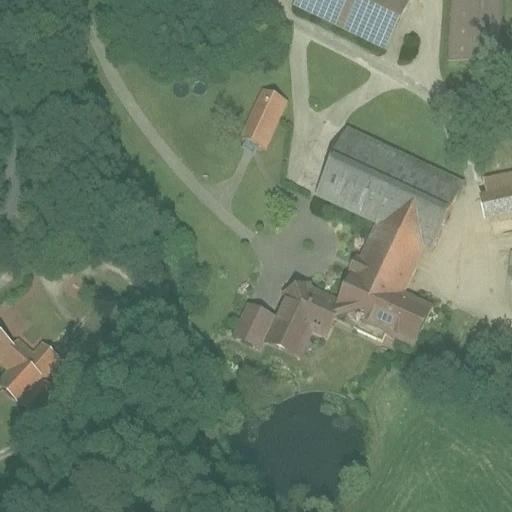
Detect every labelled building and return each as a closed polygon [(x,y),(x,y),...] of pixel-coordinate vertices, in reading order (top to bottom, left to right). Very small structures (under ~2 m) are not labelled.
[(302,0),(297,12),(384,55),(410,0),(302,0)] [(454,0),(452,70),(502,72),(504,0),(454,0)] [(265,96),(241,142),(265,155),(289,109),(265,96)] [(348,291),(350,292),(345,304),(303,285),(294,306),(289,304),(281,321),(250,307),(235,340),(299,369),(314,335),(336,345),(344,328),(418,361),(435,322),(403,308),(427,253),(437,258),(470,184),(351,131),(318,203),(376,229),(348,291)] [(511,182),(481,191),(492,233),(511,227),(511,182)] [(7,396),(40,423),(61,398),(47,386),(65,366),(39,345),(29,357),(0,333),(0,370),(16,384),(7,396)] [(132,351),(108,349),(105,383),(129,385),(132,351)]
